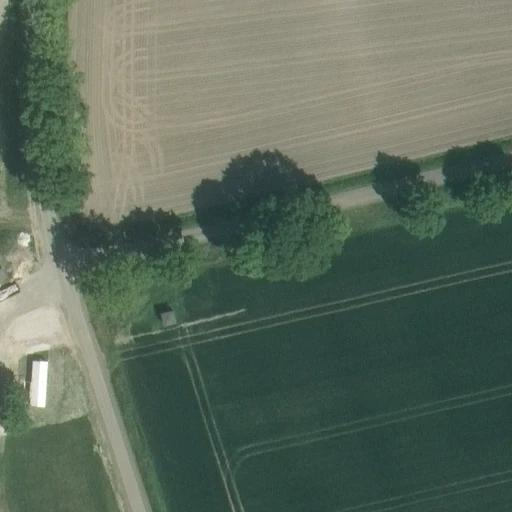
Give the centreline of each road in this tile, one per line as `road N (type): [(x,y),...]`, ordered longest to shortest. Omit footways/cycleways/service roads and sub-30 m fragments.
road 1 (unclassified): [(75,279),(511,170)]
road 2 (unclassified): [(75,279),(53,199),(44,110),(47,0)]
road 3 (unclassified): [(146,511),(75,279)]
